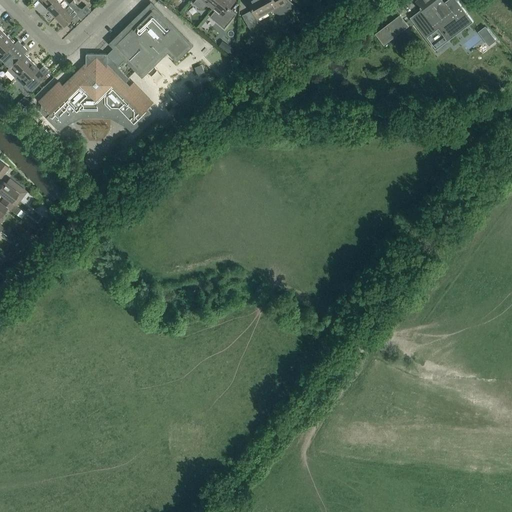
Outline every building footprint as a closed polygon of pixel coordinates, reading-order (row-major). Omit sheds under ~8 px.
[(69,4),(65,0),(45,0),(43,2),(57,16),(69,4)] [(86,5),(82,8),(81,8),(80,7),(79,7),(75,3),(75,2),(75,1),(73,0),(72,0),(69,4),(57,16),(66,25),(77,14),(82,19),(91,10),(86,5)] [(219,0),(196,0),(194,3),(202,10),(207,4),(213,8),(219,0)] [(235,0),(219,0),(213,8),(215,10),(210,17),(224,29),(237,14),(229,7),(235,0)] [(268,12),(261,0),(247,0),(253,9),(242,15),(250,29),(261,22),(258,18),(268,12)] [(261,0),(268,12),(274,9),(275,10),(277,12),(279,12),(281,13),(283,13),(285,12),(287,11),(289,9),(291,7),(293,4),(295,5),(289,0),(261,0)] [(422,0),(418,3),(418,4),(420,6),(419,6),(421,8),(422,10),(412,17),(426,35),(440,24),(445,30),(443,31),(445,35),(447,33),(450,36),(471,20),(472,20),(456,0),(447,0),(444,3),(442,0),(422,0)] [(152,5),(113,43),(116,46),(112,49),(107,54),(118,66),(124,61),(128,58),(142,73),(161,55),(162,56),(165,53),(164,52),(171,45),(179,55),(190,44),(191,43),(153,5),(152,5)] [(387,25),(395,36),(409,26),(400,14),(387,25)] [(5,62),(23,45),(18,40),(15,43),(7,35),(0,42),(0,58),(1,58),(5,62)] [(228,44),(225,48),(229,51),(233,53),(235,50),(232,48),(228,44)] [(28,50),(23,45),(5,62),(10,67),(7,69),(15,78),(32,61),(24,53),(28,50)] [(118,66),(107,54),(106,53),(87,53),(86,54),(86,69),(82,73),(79,70),(63,85),(59,81),(39,101),(42,104),(40,111),(58,130),(74,114),(118,115),(133,130),(151,113),(147,109),(153,102),(133,82),(129,86),(126,82),(130,78),(118,66)] [(29,92),(50,72),(43,66),(40,69),(32,61),(15,78),(29,92)] [(9,178),(6,183),(3,181),(0,185),(0,193),(4,197),(0,202),(7,207),(21,218),(25,213),(16,205),(27,191),(9,178)]
